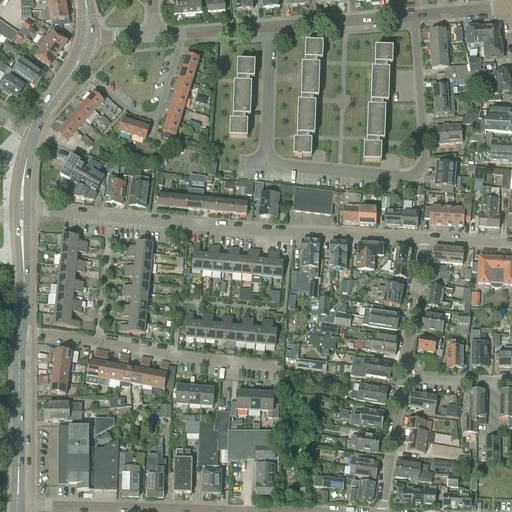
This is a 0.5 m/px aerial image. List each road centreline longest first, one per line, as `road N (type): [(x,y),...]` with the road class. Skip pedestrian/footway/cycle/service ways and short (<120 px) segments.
road 1 (residential): [(424,240),(23,213)]
road 2 (residential): [(415,13),(419,169),(408,178),(267,168)]
road 3 (residential): [(299,511),(21,506)]
road 4 (residential): [(280,368),(24,334)]
road 5 (residential): [(178,33),(153,117),(126,109),(78,65)]
road 6 (secondary): [(21,506),(24,334)]
road 7 (residential): [(270,27),(415,13)]
road 8 (residential): [(267,168),(270,27)]
road 9 (residential): [(403,377),(424,240)]
road 10 (residential): [(382,511),(403,377)]
road 11 (secondary): [(24,334),(23,213)]
